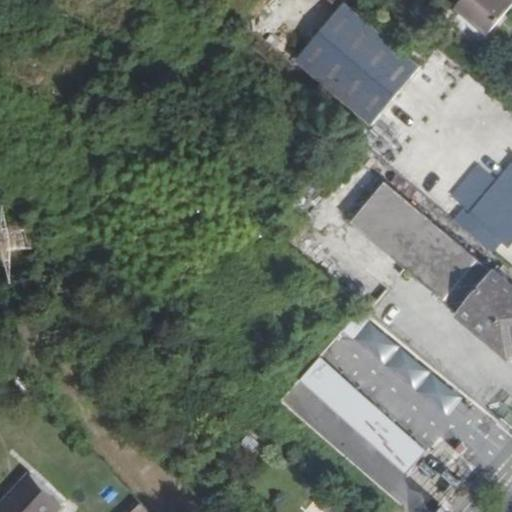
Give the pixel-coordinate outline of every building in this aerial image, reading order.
[(38,0),(27,0),(13,22),(27,31),(39,17),(44,20),(51,8),(38,0)] [(317,0),(278,47),(355,111),(403,53),(338,0),(317,0)] [(456,0),(454,4),(485,30),(509,0),(456,0)] [(327,145),(313,134),(294,157),(308,167),(327,145)] [(511,191),(511,167),(500,182),(511,191)] [(102,178),(83,207),(102,218),(121,191),(102,178)] [(511,231),(511,191),(500,182),(480,204),(511,231)] [(496,275),(387,185),(355,222),(463,315),(462,317),(511,359),(511,358),(511,283),(499,273),(496,275)] [(508,247),(511,242),(511,231),(480,204),(471,214),(508,247)] [(415,476),(436,455),(399,422),(381,406),(345,374),(327,396),(361,428),(380,444),(415,476)] [(0,511),(56,511),(63,506),(29,472),(0,502),(0,511)] [(327,511),(344,511),(346,510),(328,495),(320,505),(327,511)] [(152,511),(144,502),(132,511),(152,511)]
